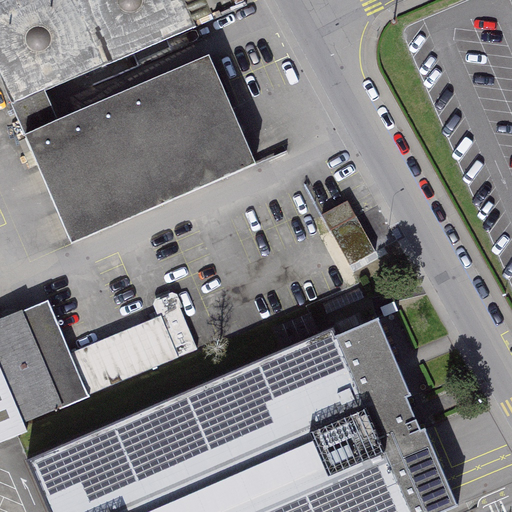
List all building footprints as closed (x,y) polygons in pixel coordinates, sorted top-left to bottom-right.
[(0,0),(0,78),(75,247),(257,166),(210,61),(57,129),(43,96),(196,29),(182,0),(0,0)] [(348,203),(322,217),(350,269),(376,255),(348,203)] [(70,357),(47,304),(0,323),(0,366),(25,424),(196,351),(179,311),(70,357)] [(49,511),(444,511),(458,506),(424,428),(420,430),(407,398),(412,396),(378,317),(337,335),(334,327),(26,459),(49,511)] [(0,447),(27,436),(0,372),(0,447)]
